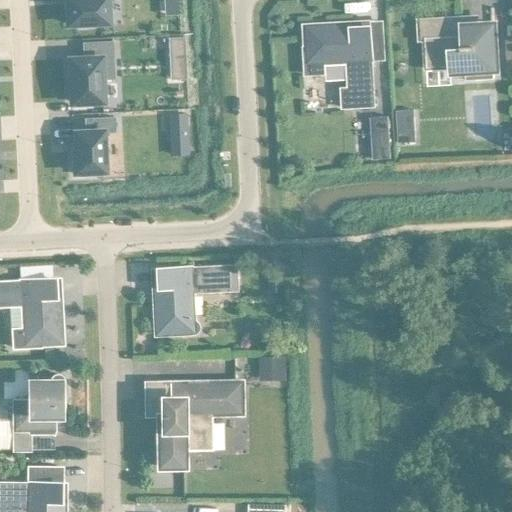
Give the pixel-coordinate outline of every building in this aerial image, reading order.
[(76,18),(75,18),(75,20),(76,20),(76,29),(75,29),(75,31),(76,31),(77,33),(88,33),(89,37),(105,36),(104,32),(116,31),(115,4),(112,4),(111,0),(86,0),(86,6),(80,6),(75,6),(76,15),(76,18)] [(502,78),(499,17),(497,17),(498,33),(466,35),(465,32),(468,32),(468,30),(451,31),(451,28),(425,30),(426,49),(431,48),(432,77),(471,75),(472,90),(500,88),(500,78),(502,78)] [(380,115),(376,36),(346,38),(346,34),(312,36),(313,56),(310,56),(311,84),(330,83),(330,71),(353,70),(354,86),(355,98),(348,98),(349,111),(348,111),(349,117),(380,115)] [(193,47),(177,47),(178,64),(193,63),(193,47)] [(79,95),(78,95),(78,97),(80,97),(80,112),(111,111),(110,88),(122,88),(121,51),(91,53),(92,67),(78,68),(79,84),(78,84),(78,85),(79,85),(79,95)] [(196,123),(178,124),(178,140),(197,140),(196,123)] [(394,126),(377,127),(377,142),(395,142),(394,126)] [(83,165),(82,165),(82,167),(83,167),(83,177),(82,177),(82,179),(83,179),(84,182),(87,181),(88,185),(104,185),(103,181),(113,180),(111,142),(123,141),(123,127),(93,128),(94,141),(84,142),(85,153),(85,163),(83,163),(83,164),(83,165)] [(421,139),(403,139),(404,152),(421,151),(421,139)] [(163,308),(165,343),(185,342),(186,344),(201,344),(204,342),(206,340),(207,337),(206,333),(204,331),(200,330),(199,302),(245,299),(244,275),(165,279),(167,308),(163,308)] [(290,284),(275,285),(276,301),(291,301),(290,284)] [(0,316),(32,315),(33,338),(21,339),(22,358),(49,356),(49,353),(69,352),(67,318),(64,318),(62,288),(0,291),(0,316)] [(293,366),(267,366),(268,389),(293,389),(293,366)] [(0,460),(25,460),(24,439),(38,439),(38,443),(63,443),(62,424),(70,424),(70,406),(73,406),(73,391),(72,387),(69,385),(66,384),(62,385),(60,387),(59,391),(37,391),(37,409),(23,409),(23,428),(0,427),(0,460)] [(248,421),(248,393),(197,394),(197,390),(169,391),(170,411),(172,410),(172,417),(172,423),(167,423),(168,475),(172,475),(175,477),(178,478),(182,478),(185,477),(188,475),(192,475),(192,460),(221,460),(220,422),(248,421)] [(68,511),(68,477),(37,476),(36,492),(0,492),(0,511),(68,511)]
